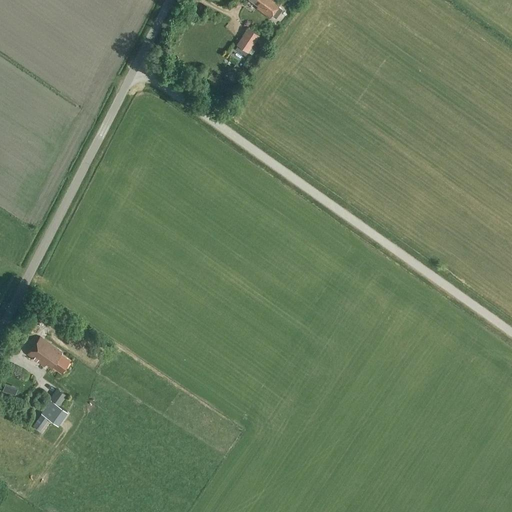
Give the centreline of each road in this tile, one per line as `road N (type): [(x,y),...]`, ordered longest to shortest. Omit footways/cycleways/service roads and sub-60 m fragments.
road 1 (unclassified): [(511,333),(133,70)]
road 2 (unclassified): [(0,331),(105,125)]
